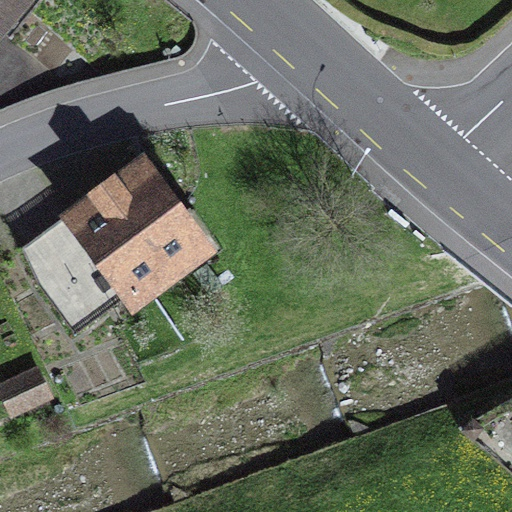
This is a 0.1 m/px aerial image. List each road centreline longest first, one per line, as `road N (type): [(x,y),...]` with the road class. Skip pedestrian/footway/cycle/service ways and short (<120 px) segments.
road 1 (residential): [(0,153),(135,109),(254,84),(301,41)]
road 2 (tertiary): [(438,164),(301,41)]
